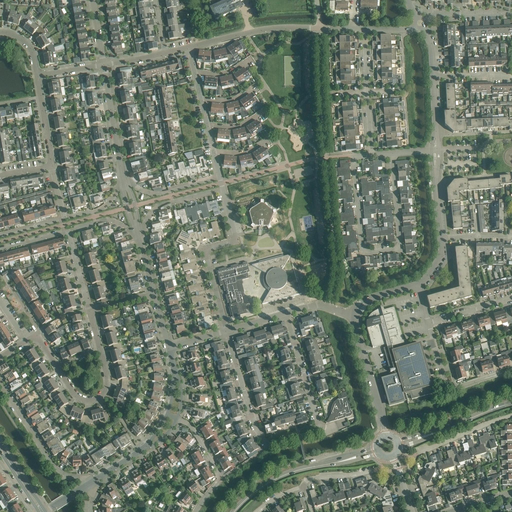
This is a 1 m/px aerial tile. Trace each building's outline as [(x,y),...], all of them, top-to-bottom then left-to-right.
[(107,0),(106,0),(105,0),(105,5),(107,5),(108,9),(115,8),(114,0),(107,0)] [(225,0),(210,7),(215,19),(236,10),(235,9),(242,6),(242,7),(243,7),(240,2),(243,0),(225,0)] [(178,1),(166,3),(167,9),(169,9),(170,12),(177,11),(179,10),(182,10),(181,7),(179,7),(178,1)] [(371,7),(376,7),(376,1),(361,1),(361,7),(369,7),(369,9),(371,9),(371,7)] [(80,4),(73,6),(74,15),(82,13),(81,9),(83,9),(82,4),(80,4)] [(145,6),(139,7),(140,16),(149,14),(148,8),(146,9),(145,6)] [(108,9),(106,9),(107,14),(108,14),(109,18),(117,17),(115,8),(108,9)] [(6,10),(5,17),(8,17),(9,18),(7,22),(13,24),(16,15),(10,13),(11,11),(6,10)] [(170,15),(167,16),(168,21),(177,20),(176,15),(177,15),(177,13),(177,11),(170,12),(170,15)] [(16,15),(13,24),(19,26),(20,21),(21,21),(24,22),(27,16),(22,15),(22,14),(20,13),(19,16),(16,15)] [(82,13),(74,15),(76,24),(83,22),(83,18),(84,18),(83,13),(82,13)] [(140,16),(142,24),(138,25),(148,23),(148,20),(150,20),(149,14),(140,16)] [(26,25),(23,28),(28,32),(34,24),(35,23),(35,22),(31,19),(27,16),(24,22),(26,23),(26,25)] [(109,18),(108,18),(108,23),(110,23),(110,27),(118,25),(117,17),(109,18)] [(177,20),(168,21),(169,27),(171,27),(171,30),(180,28),(186,28),(185,24),(178,26),(177,20)] [(83,22),(76,24),(77,32),(85,31),(84,27),(86,27),(85,22),(83,22)] [(34,24),(28,32),(32,35),(35,32),(36,32),(39,33),(43,29),(39,26),(35,23),(34,24)] [(144,33),(153,32),(152,26),(149,26),(148,23),(138,25),(139,29),(144,28),(144,33)] [(110,27),(109,27),(110,32),(111,31),(112,36),(120,34),(118,25),(110,27)] [(172,33),(168,34),(169,40),(182,38),(181,32),(180,28),(171,30),(172,33)] [(40,37),(36,39),(39,44),(47,39),(44,35),(46,33),(43,29),(39,33),(40,36),(40,37)] [(85,31),(77,32),(79,41),(86,40),(86,36),(87,36),(86,31),(85,31)] [(145,38),(144,38),(135,40),(135,44),(146,42),(153,41),(152,38),(154,37),(153,32),(144,33),(145,38)] [(112,36),(110,36),(111,41),(113,40),(113,45),(121,43),(120,34),(112,36)] [(380,46),(386,45),(385,35),(376,36),(376,42),(380,42),(380,46)] [(386,45),(391,45),(391,41),(395,41),(395,35),(385,35),(386,45)] [(344,37),(335,37),(335,43),(339,43),(339,47),(345,47),(344,37)] [(345,47),(350,47),(350,43),(354,43),(354,37),(344,37),(345,47)] [(47,39),(39,44),(42,49),(45,47),(47,47),(48,50),(54,47),(52,43),(50,44),(47,39)] [(79,41),(75,42),(77,51),(80,50),(88,49),(87,45),(89,44),(88,40),(86,40),(79,41)] [(237,41),(232,45),(237,52),(242,49),(244,51),(246,49),(241,40),(238,42),(237,41)] [(148,45),(149,51),(158,49),(157,43),(153,44),(153,41),(146,42),(147,46),(148,45)] [(113,45),(112,45),(113,49),(114,49),(115,54),(123,52),(121,43),(113,45)] [(232,45),(227,48),(231,54),(229,55),(231,59),(233,58),(239,54),(237,52),(232,45)] [(376,50),(376,55),(386,55),(386,45),(380,46),(381,49),(376,50)] [(386,45),(386,55),(396,55),(396,49),(391,49),(391,45),(386,45)] [(48,53),(44,54),(45,60),(54,58),(53,53),(55,52),(54,47),(48,50),(49,52),(48,53)] [(335,57),(345,56),(345,47),(339,47),(339,51),(335,51),(335,57)] [(350,50),(350,47),(345,47),(345,56),(355,56),(355,50),(350,50)] [(88,49),(80,50),(82,59),(89,58),(89,54),(90,53),(89,49),(88,49)] [(225,49),(219,50),(221,59),(227,58),(228,62),(230,66),(233,65),(231,59),(229,55),(227,55),(225,49)] [(215,58),(213,58),(213,63),(216,63),(215,61),(221,59),(219,50),(213,52),(215,58)] [(199,56),(195,56),(197,62),(198,62),(198,60),(204,60),(205,51),(199,51),(199,56)] [(205,51),(204,60),(210,61),(210,63),(213,63),(213,58),(211,59),(211,52),(205,51)] [(381,65),(386,65),(386,55),(376,55),(376,61),(381,61),(381,65)] [(386,65),(392,64),(392,60),(396,60),(396,55),(386,55),(386,65)] [(340,66),(345,66),(345,56),(335,57),(335,62),(340,62),(340,66)] [(355,62),(355,56),(345,56),(345,66),(350,66),(350,62),(355,62)] [(392,68),(392,64),(386,65),(387,74),(396,74),(396,68),(392,68)] [(377,74),(387,74),(386,65),(381,65),(381,69),(377,69),(377,74)] [(336,76),(346,76),(345,66),(340,66),(340,70),(336,70),(336,76)] [(350,66),(345,66),(346,76),(355,75),(355,70),(351,70),(350,66)] [(121,75),(118,75),(118,81),(127,79),(130,79),(129,73),(131,73),(131,71),(130,69),(130,67),(122,69),(120,69),(121,75)] [(244,68),(239,71),(244,79),(245,81),(250,77),(253,76),(249,70),(246,71),(244,68)] [(239,71),(233,75),(237,80),(235,81),(237,85),(240,84),(238,82),(244,79),(239,71)] [(88,74),(81,75),(82,78),(82,84),(86,83),(94,82),(93,76),(90,77),(88,77),(88,74)] [(382,84),(387,84),(387,74),(377,74),(377,80),(382,80),(382,84)] [(396,74),(387,74),(387,84),(392,84),(395,84),(396,84),(396,80),(397,80),(396,74)] [(232,75),(226,77),(228,86),(234,84),(234,87),(237,85),(235,81),(233,82),(232,75)] [(355,81),(355,75),(346,76),(346,85),(351,85),(351,81),(355,81)] [(346,76),(336,76),(336,82),(336,86),(346,85),(346,76)] [(205,82),(201,82),(203,88),(204,88),(205,86),(211,87),(212,78),(205,77),(205,82)] [(221,82),(219,82),(219,90),(222,89),(228,88),(228,86),(226,77),(220,78),(221,82)] [(211,87),(210,89),(216,90),(215,96),(220,95),(219,90),(219,82),(217,82),(218,78),(212,78),(211,87)] [(53,83),(48,84),(49,90),(61,88),(59,79),(53,80),(53,83)] [(119,82),(117,82),(118,85),(119,85),(119,87),(125,86),(125,89),(132,87),(131,84),(130,79),(127,79),(118,81),(119,82)] [(87,89),(83,89),(83,90),(84,93),(91,92),(90,89),(95,88),(94,82),(86,83),(87,89)] [(125,92),(120,92),(121,98),(130,97),(133,96),(132,87),(125,89),(125,92)] [(61,88),(49,90),(50,95),(55,95),(56,97),(62,96),(62,93),(61,88)] [(81,93),(80,93),(82,102),(85,101),(89,101),(97,99),(96,94),(93,94),(91,94),(91,92),(84,93),(81,93)] [(250,94),(245,98),(250,105),(251,107),(256,104),(259,102),(255,96),(253,98),(251,95),(250,94)] [(56,100),(51,101),(52,107),(60,106),(60,100),(63,99),(62,96),(56,97),(56,100)] [(130,97),(121,98),(122,104),(127,103),(128,106),(135,105),(134,102),(131,102),(130,97)] [(245,98),(240,101),(243,107),(241,107),(246,117),(249,116),(248,113),(246,111),(245,108),(250,105),(245,98)] [(393,99),(388,99),(389,109),(398,108),(398,102),(397,102),(397,98),(396,98),(393,99)] [(85,101),(86,107),(87,110),(94,109),(93,106),(98,105),(97,99),(89,101),(85,101)] [(379,110),(389,109),(388,99),(383,99),(383,104),(378,104),(379,110)] [(238,102),(232,103),(234,112),(235,114),(241,113),(241,115),(243,119),(246,117),(241,107),(240,108),(238,102)] [(338,113),(348,112),(347,102),(342,103),(342,107),(338,107),(338,113)] [(347,102),(348,112),(357,112),(357,106),(353,106),(352,102),(347,102)] [(211,108),(208,108),(209,115),(211,115),(211,112),(217,113),(218,104),(212,103),(211,108)] [(227,108),(225,108),(225,111),(226,116),(226,119),(229,119),(229,116),(228,113),(234,112),(232,103),(226,105),(227,108)] [(28,104),(22,105),(24,117),(33,116),(32,109),(29,110),(28,104)] [(218,104),(217,113),(223,114),(223,116),(226,116),(225,111),(225,108),(224,108),(224,105),(218,104)] [(24,117),(22,105),(16,106),(17,112),(14,112),(15,118),(24,117)] [(127,109),(123,110),(124,116),(136,114),(135,105),(128,106),(128,109),(127,109)] [(60,106),(52,107),(53,113),(58,112),(58,115),(65,114),(65,110),(61,111),(60,106)] [(7,120),(15,118),(14,112),(12,113),(11,107),(5,108),(6,117),(7,120)] [(399,114),(398,108),(389,109),(390,118),(395,118),(394,114),(399,114)] [(94,109),(87,110),(87,113),(88,119),(92,118),(100,117),(99,111),(94,112),(94,109)] [(384,119),(390,118),(389,109),(379,110),(379,115),(384,115),(384,119)] [(447,112),(444,112),(444,116),(444,118),(444,119),(444,121),(445,125),(449,129),(456,121),(456,111),(447,112)] [(343,118),(343,122),(349,122),(348,112),(338,113),(338,119),(343,118)] [(348,112),(349,122),(354,121),(353,118),(358,117),(357,112),(348,112)] [(59,118),(54,119),(55,124),(63,123),(62,117),(66,117),(65,114),(58,115),(59,118)] [(136,114),(124,116),(125,121),(129,121),(130,120),(131,123),(138,122),(136,114)] [(172,119),(171,114),(161,116),(158,116),(159,122),(163,122),(163,121),(172,119)] [(92,118),(88,119),(89,124),(90,127),(96,126),(96,123),(101,122),(100,117),(92,118)] [(390,128),(390,118),(384,119),(385,123),(380,123),(381,129),(390,128)] [(395,122),(395,118),(390,118),(390,128),(400,127),(400,121),(395,122)] [(456,121),(449,129),(453,133),(457,133),(459,133),(460,133),(462,132),(467,132),(466,129),(466,120),(456,121)] [(257,121),(251,124),(256,131),(261,128),(263,130),(265,128),(262,123),(259,124),(257,121)] [(354,125),(354,121),(349,122),(349,131),(359,131),(359,125),(354,125)] [(130,126),(126,127),(127,133),(136,131),(139,131),(138,125),(138,122),(131,123),(131,126),(130,126)] [(340,132),(349,131),(349,122),(343,122),(344,126),(339,127),(340,132)] [(63,123),(55,124),(56,130),(61,129),(61,132),(68,131),(68,128),(64,128),(63,123)] [(251,124),(246,127),(250,133),(248,134),(250,138),(253,137),(258,133),(256,131),(251,124)] [(96,126),(90,127),(90,131),(94,130),(94,136),(103,134),(102,128),(97,129),(96,126)] [(400,127),(390,128),(391,137),(396,137),(400,137),(400,133),(401,133),(400,127)] [(244,128),(238,130),(241,138),(246,137),(247,139),(249,147),(253,145),(250,138),(248,134),(246,135),(244,128)] [(391,137),(390,128),(381,129),(381,134),(386,134),(386,138),(391,137)] [(218,136),(214,135),(216,141),(217,141),(217,139),(223,139),(224,130),(218,130),(218,136)] [(224,130),(223,139),(229,140),(229,142),(229,147),(232,147),(232,143),(232,142),(232,138),(232,135),(230,135),(230,131),(224,130)] [(233,135),(232,135),(232,138),(232,142),(232,143),(235,143),(235,142),(235,140),(241,138),(238,130),(232,131),(233,135)] [(62,135),(57,136),(58,142),(66,140),(70,140),(69,134),(68,131),(61,132),(62,135)] [(136,131),(127,133),(128,139),(133,138),(134,141),(140,140),(140,136),(139,131),(136,131)] [(345,138),(345,141),(350,141),(349,131),(340,132),(340,138),(345,138)] [(349,131),(350,141),(355,141),(355,137),(360,136),(359,131),(349,131)] [(91,136),(90,136),(90,137),(91,138),(91,139),(92,140),(92,141),(93,145),(99,144),(99,141),(100,140),(104,140),(103,134),(94,136),(91,136)] [(382,148),(392,147),(391,137),(386,138),(386,142),(382,142),(382,148)] [(396,137),(391,137),(392,147),(402,147),(401,141),(397,141),(396,137)] [(66,140),(58,142),(59,147),(64,147),(64,149),(71,148),(70,145),(67,146),(66,140)] [(134,144),(129,144),(130,150),(142,148),(141,143),(140,140),(134,141),(134,144)] [(341,146),(341,152),(350,151),(351,151),(350,141),(345,141),(345,142),(341,142),(341,146)] [(355,141),(350,141),(351,151),(361,150),(360,144),(360,141),(355,141)] [(99,144),(93,145),(93,148),(93,154),(94,153),(97,153),(106,151),(105,146),(100,147),(99,144)] [(272,155),(268,149),(265,151),(263,147),(258,150),(263,158),(268,154),(269,156),(272,155)] [(65,152),(60,153),(61,159),(69,158),(68,152),(72,152),(71,148),(64,149),(65,152)] [(142,148),(130,150),(131,156),(136,155),(137,158),(143,157),(143,154),(142,148)] [(256,159),(254,160),(256,164),(259,163),(264,160),(263,158),(258,150),(253,154),(256,159)] [(95,160),(94,160),(94,162),(95,162),(102,161),(102,158),(103,158),(107,157),(106,151),(97,153),(94,153),(95,160)] [(251,155),(245,156),(247,165),(253,163),(253,166),(256,164),(254,160),(252,161),(251,155)] [(197,167),(196,167),(198,173),(209,170),(205,156),(199,158),(201,165),(200,166),(197,167)] [(224,165),(230,166),(231,157),(225,156),(224,162),(221,162),(222,167),(223,168),(224,165)] [(247,165),(245,156),(239,157),(240,164),(238,164),(239,169),(242,169),(241,166),(247,165)] [(69,158),(61,159),(62,165),(67,164),(67,167),(74,166),(72,157),(69,158)] [(136,163),(129,165),(130,168),(130,169),(131,169),(132,169),(133,174),(136,173),(146,170),(146,171),(147,170),(146,169),(149,169),(148,166),(147,167),(145,161),(147,160),(146,157),(143,157),(137,158),(135,158),(136,163)] [(235,169),(239,169),(238,164),(236,164),(237,158),(231,157),(230,166),(236,166),(235,169)] [(190,166),(185,168),(186,170),(187,176),(198,173),(196,167),(197,167),(194,159),(188,161),(190,166)] [(338,168),(334,169),(334,173),(338,173),(350,172),(349,163),(346,163),(346,160),(340,161),(340,164),(340,168),(338,168)] [(102,161),(95,162),(96,165),(99,165),(100,170),(109,169),(108,163),(103,164),(102,161)] [(365,165),(362,166),(362,172),(366,171),(366,169),(369,168),(370,176),(374,175),(373,161),(364,162),(365,165)] [(381,161),(373,161),(374,175),(378,175),(379,175),(378,168),(382,167),(382,170),(385,170),(385,163),(382,164),(381,161)] [(400,164),(397,164),(397,165),(398,173),(409,172),(410,172),(410,167),(405,168),(405,164),(407,164),(407,161),(400,161),(400,164)] [(179,170),(175,171),(175,173),(176,179),(187,176),(186,170),(185,168),(184,162),(177,163),(179,170)] [(168,170),(163,172),(164,176),(166,182),(169,181),(176,179),(175,173),(175,171),(173,165),(167,166),(168,170)] [(68,170),(63,171),(64,176),(75,174),(74,169),(74,166),(67,167),(68,170)] [(101,172),(97,173),(100,183),(104,181),(104,182),(110,180),(112,180),(111,174),(112,174),(112,173),(112,172),(112,170),(112,169),(101,172)] [(146,170),(136,173),(137,176),(137,177),(138,177),(139,177),(140,182),(148,180),(153,179),(153,176),(153,175),(148,177),(146,171),(146,170)] [(338,173),(334,173),(335,176),(338,176),(338,177),(341,177),(344,176),(344,180),(342,181),(342,184),(348,183),(348,180),(351,180),(350,172),(338,173)] [(409,172),(398,173),(399,182),(402,181),(402,184),(408,183),(408,180),(409,180),(409,176),(410,176),(409,174),(409,172)] [(75,174),(64,176),(64,182),(68,182),(70,181),(70,184),(69,184),(69,187),(70,187),(75,186),(76,186),(75,183),(77,183),(76,180),(75,174)] [(382,182),(375,182),(375,187),(389,185),(388,177),(386,177),(386,174),(379,175),(378,175),(379,178),(382,178),(382,182)] [(363,179),(361,180),(362,188),(375,187),(375,182),(368,183),(367,179),(367,177),(366,177),(366,176),(363,177),(363,179)] [(153,179),(148,180),(149,183),(149,184),(150,184),(151,184),(152,189),(153,189),(161,187),(158,177),(157,178),(156,178),(154,178),(153,179)] [(454,180),(450,185),(459,192),(468,191),(468,182),(467,179),(454,180)] [(104,181),(100,183),(102,192),(103,192),(111,190),(109,185),(110,185),(110,184),(111,184),(111,183),(110,180),(104,182),(104,181)] [(340,191),(340,195),(352,194),(351,186),(349,186),(348,183),(342,184),(343,186),(343,187),(343,191),(340,191)] [(402,187),(399,187),(400,196),(413,195),(412,190),(410,190),(410,186),(409,187),(408,183),(402,184),(402,187)] [(389,185),(375,187),(377,187),(378,191),(383,191),(383,194),(381,195),(381,198),(387,197),(387,194),(390,194),(389,185)] [(450,185),(446,189),(447,193),(447,196),(447,198),(448,203),(451,202),(460,201),(459,192),(450,185)] [(375,187),(362,188),(362,197),(365,196),(366,199),(372,199),(371,196),(369,196),(368,192),(376,191),(375,187)] [(93,195),(89,196),(91,201),(94,200),(95,205),(104,202),(102,197),(103,197),(103,196),(104,196),(104,195),(103,192),(102,192),(93,195)] [(340,195),(338,195),(339,200),(346,199),(346,203),(344,203),(344,206),(350,206),(350,203),(353,203),(352,194),(340,195)] [(77,195),(69,197),(72,208),(75,207),(76,210),(77,210),(78,210),(78,209),(78,208),(81,208),(78,198),(77,195)] [(413,195),(400,196),(401,204),(404,204),(404,207),(411,206),(410,205),(412,205),(411,199),(412,199),(411,195),(413,195)] [(89,203),(87,196),(78,198),(81,208),(83,207),(84,208),(85,208),(86,208),(85,204),(89,203)] [(382,205),(377,205),(378,209),(391,208),(391,200),(388,200),(387,197),(381,198),(381,200),(381,201),(384,201),(385,204),(382,205)] [(366,202),(363,202),(364,211),(376,210),(378,209),(377,205),(375,205),(370,206),(369,202),(372,202),(372,199),(366,199),(366,202)] [(209,202),(206,203),(207,209),(208,209),(208,211),(213,210),(214,216),(220,214),(217,200),(209,202)] [(250,226),(253,228),(255,226),(267,227),(268,229),(271,227),(269,225),(274,214),(276,213),(276,210),(273,211),(264,204),(264,201),(261,201),(260,203),(250,210),(248,209),(247,212),(249,213),(252,224),(250,226)] [(206,203),(195,206),(197,212),(200,211),(202,212),(204,219),(210,217),(208,211),(208,209),(207,209),(206,203)] [(42,205),(37,207),(40,218),(41,218),(41,219),(46,218),(44,212),(43,208),(42,205)] [(195,206),(184,209),(187,218),(192,217),(193,222),(199,220),(197,212),(195,206)] [(345,213),(340,214),(340,218),(354,217),(353,208),(351,209),(350,206),(344,206),(344,209),(345,213)] [(405,210),(402,210),(402,218),(415,217),(414,213),(413,213),(412,207),(411,207),(411,206),(404,207),(405,210)] [(391,208),(378,209),(378,214),(383,213),(383,220),(390,220),(389,217),(392,217),(392,216),(391,208)] [(184,209),(174,212),(175,218),(176,220),(181,219),(182,224),(188,223),(187,218),(184,209)] [(158,219),(159,222),(165,221),(169,219),(167,210),(158,212),(160,217),(159,217),(159,218),(158,218),(158,219)] [(376,210),(364,211),(365,219),(367,219),(368,222),(374,221),(374,218),(371,218),(371,215),(376,214),(376,210)] [(24,211),(22,212),(25,223),(29,222),(29,221),(30,221),(28,212),(25,213),(25,212),(24,211)] [(354,217),(340,218),(341,223),(348,222),(348,226),(346,226),(346,229),(352,228),(352,226),(355,225),(354,217)] [(415,217),(402,218),(403,227),(406,227),(406,229),(413,229),(412,226),(411,226),(410,222),(415,222),(415,217)] [(382,232),(380,232),(394,231),(393,222),(390,223),(390,220),(383,220),(384,223),(384,227),(381,228),(382,232)] [(166,224),(165,221),(159,222),(151,224),(153,229),(152,229),(152,230),(151,230),(151,231),(152,234),(162,232),(162,231),(161,225),(166,224)] [(208,232),(210,238),(221,235),(217,221),(211,223),(213,230),(212,231),(208,232)] [(368,225),(365,225),(366,233),(380,232),(379,228),(372,228),(372,225),(374,224),(374,223),(374,221),(368,222),(368,225)] [(198,235),(198,238),(199,239),(199,241),(210,238),(208,232),(208,230),(206,224),(206,222),(203,223),(201,223),(200,223),(199,224),(200,226),(202,232),(202,233),(201,234),(198,235)] [(111,230),(110,225),(101,227),(104,237),(113,234),(114,234),(114,233),(113,231),(113,230),(112,230),(111,230)] [(344,236),(340,237),(341,241),(342,241),(344,240),(344,241),(356,240),(356,231),(353,231),(352,228),(346,229),(346,232),(349,232),(349,236),(344,236)] [(90,231),(87,231),(90,241),(98,239),(96,231),(93,232),(92,229),(90,229),(90,230),(89,230),(90,231)] [(407,232),(404,233),(405,241),(417,240),(416,240),(415,236),(414,232),(413,232),(413,229),(406,229),(407,232)] [(83,231),(81,231),(82,235),(79,236),(81,243),(90,241),(87,231),(84,232),(84,231),(83,231)] [(150,241),(150,242),(150,245),(154,244),(161,242),(159,236),(164,235),(163,231),(162,231),(162,232),(152,234),(150,235),(151,240),(150,240),(150,241)] [(182,231),(179,236),(191,243),(194,239),(198,238),(198,235),(197,232),(188,234),(182,231)] [(394,231),(380,232),(380,237),(387,236),(388,240),(386,240),(386,243),(393,242),(393,240),(394,239),(394,231)] [(122,232),(114,234),(113,234),(116,244),(120,243),(120,242),(126,241),(126,240),(125,238),(125,237),(124,237),(123,237),(122,232)] [(380,232),(366,233),(367,242),(369,242),(369,245),(372,245),(377,244),(377,241),(373,241),(373,237),(380,237),(380,232)] [(179,236),(176,241),(182,245),(179,246),(181,254),(184,253),(190,252),(190,249),(189,247),(191,243),(179,236)] [(120,243),(116,244),(117,247),(121,246),(123,252),(131,250),(133,249),(132,246),(132,245),(131,245),(130,245),(128,240),(126,241),(120,242),(120,243)] [(342,241),(341,241),(341,245),(342,245),(348,245),(348,249),(348,254),(351,253),(353,253),(355,251),(354,248),(357,248),(356,240),(344,241),(344,240),(342,241)] [(417,240),(405,241),(405,250),(406,252),(409,252),(412,252),(412,251),(415,250),(414,247),(414,243),(417,243),(417,240)] [(154,251),(154,254),(156,254),(165,251),(162,242),(161,242),(154,244),(155,249),(154,250),(154,251)] [(39,254),(36,246),(31,247),(32,250),(30,250),(32,256),(33,256),(34,258),(39,257),(39,254)] [(467,247),(455,248),(455,252),(455,254),(455,255),(456,257),(456,265),(457,268),(457,270),(458,279),(458,281),(458,283),(459,288),(472,297),(467,247)] [(84,255),(86,261),(95,259),(94,253),(97,252),(96,249),(89,251),(90,254),(84,255)] [(123,252),(121,252),(123,261),(130,259),(130,256),(133,255),(133,254),(133,253),(132,253),(131,253),(131,250),(123,252)] [(167,261),(165,251),(156,254),(158,259),(157,259),(156,260),(156,261),(157,264),(159,264),(159,263),(167,261)] [(181,254),(179,255),(181,261),(187,259),(188,264),(190,263),(196,262),(193,251),(190,252),(184,253),(181,254)] [(262,304),(269,302),(270,304),(294,297),(294,296),(301,294),(286,285),(286,284),(287,283),(287,282),(287,281),(287,280),(287,279),(287,278),(287,277),(287,276),(286,275),(286,274),(285,273),(284,272),(283,271),(282,270),(291,255),(283,257),(283,255),(259,262),(259,263),(252,265),(265,273),(264,274),(264,275),(263,276),(263,277),(263,278),(263,279),(263,281),(263,282),(263,283),(263,284),(264,285),(264,286),(265,287),(266,288),(267,289),(267,290),(268,291),(269,291),(262,304)] [(379,259),(377,259),(377,264),(384,263),(384,267),(389,267),(388,255),(379,256),(379,259)] [(396,255),(388,255),(389,267),(397,266),(397,262),(400,262),(400,258),(396,259),(396,255)] [(373,257),(365,258),(366,270),(366,269),(377,268),(377,264),(377,259),(374,260),(373,257)] [(354,262),(350,262),(351,268),(354,268),(357,268),(357,266),(361,266),(362,270),(365,270),(366,270),(365,258),(356,258),(357,261),(354,262)] [(93,265),(94,268),(100,266),(100,263),(96,264),(95,259),(86,261),(88,267),(93,265)] [(130,259),(123,261),(125,269),(135,267),(134,264),(135,264),(135,263),(135,262),(135,261),(131,262),(130,259)] [(60,263),(59,260),(51,262),(52,265),(55,264),(57,270),(66,267),(64,262),(60,263)] [(159,270),(159,273),(159,274),(161,273),(170,271),(167,261),(159,263),(159,264),(160,268),(160,269),(159,269),(159,270)] [(188,264),(182,265),(184,271),(191,270),(192,270),(193,274),(199,272),(196,262),(190,263),(188,264)] [(216,271),(220,286),(223,285),(223,287),(224,291),(226,291),(227,295),(225,295),(227,303),(229,303),(230,307),(228,307),(231,315),(232,315),(233,317),(245,314),(245,313),(247,313),(246,309),(247,309),(246,305),(249,304),(247,296),(244,296),(243,292),(244,292),(241,280),(249,278),(247,273),(249,272),(247,262),(243,263),(243,264),(239,266),(238,264),(231,266),(231,268),(227,269),(226,267),(218,269),(219,271),(216,271)] [(89,272),(91,278),(99,276),(98,270),(101,270),(100,266),(94,268),(95,271),(89,272)] [(67,273),(66,267),(57,270),(58,275),(55,276),(56,279),(64,277),(63,274),(67,273)] [(124,272),(123,273),(124,276),(125,277),(127,276),(127,277),(135,275),(134,273),(138,272),(137,270),(137,269),(136,269),(135,267),(125,269),(126,272),(124,272)] [(13,275),(11,276),(14,281),(21,276),(23,275),(20,270),(12,272),(11,273),(13,275)] [(172,280),(170,271),(161,273),(163,278),(162,278),(161,279),(161,280),(162,283),(164,283),(172,280)] [(191,275),(185,276),(187,281),(187,282),(193,281),(194,285),(196,285),(202,283),(201,280),(199,272),(193,274),(191,275)] [(127,277),(124,278),(125,282),(128,281),(130,286),(139,283),(139,281),(139,280),(140,280),(140,279),(139,277),(136,278),(135,275),(127,277)] [(15,281),(14,282),(16,286),(24,281),(21,276),(14,281),(15,281)] [(98,285),(105,283),(104,280),(101,281),(99,276),(91,278),(92,284),(98,282),(98,285)] [(64,277),(56,279),(57,282),(60,281),(61,287),(70,284),(69,279),(65,280),(64,277)] [(506,278),(501,279),(502,282),(504,292),(509,290),(506,278)] [(24,281),(16,286),(19,290),(19,289),(20,290),(30,283),(27,279),(24,281)] [(501,279),(496,281),(499,293),(504,292),(502,282),(501,279)] [(164,289),(164,290),(164,292),(164,293),(175,290),(172,280),(164,283),(165,288),(164,288),(164,289)] [(496,281),(490,282),(491,285),(494,295),(499,293),(496,281)] [(20,290),(19,291),(22,295),(30,290),(32,288),(35,286),(33,284),(33,285),(31,282),(30,283),(20,290)] [(94,289),(95,295),(104,293),(103,287),(106,286),(105,283),(98,285),(99,288),(94,289)] [(139,283),(130,286),(132,294),(133,294),(139,292),(139,289),(142,288),(142,287),(142,286),(141,286),(140,286),(139,283)] [(194,285),(188,287),(190,293),(195,291),(197,296),(205,294),(202,283),(196,285),(194,285)] [(72,290),(70,284),(61,287),(63,292),(60,293),(60,296),(68,294),(68,291),(72,290)] [(480,284),(477,285),(479,291),(481,291),(483,298),(489,296),(486,287),(481,288),(480,284)] [(30,290),(22,295),(24,299),(25,298),(26,299),(33,294),(35,293),(32,288),(30,290)] [(431,296),(427,297),(430,308),(472,297),(459,288),(458,288),(456,289),(444,292),(442,293),(433,295),(431,296)] [(33,294),(26,299),(29,304),(36,299),(38,298),(35,293),(33,294)] [(105,298),(104,293),(95,295),(97,301),(102,299),(103,302),(109,300),(109,297),(105,298)] [(176,293),(165,296),(166,299),(166,300),(167,300),(168,300),(170,305),(178,303),(176,293)] [(66,304),(75,301),(73,296),(69,297),(68,294),(60,296),(61,299),(64,298),(66,304)] [(197,296),(191,297),(192,302),(193,304),(199,302),(200,302),(201,302),(202,306),(208,305),(207,302),(205,294),(197,296)] [(38,301),(30,306),(34,311),(41,306),(44,304),(41,299),(38,301)] [(76,307),(75,301),(66,304),(67,309),(64,310),(65,313),(73,311),(72,308),(76,307)] [(138,309),(139,315),(147,313),(149,312),(148,309),(148,308),(147,308),(146,308),(145,303),(136,305),(135,306),(134,306),(133,307),(133,308),(133,309),(134,309),(134,310),(135,310),(136,310),(138,309)] [(170,305),(168,305),(168,306),(169,308),(169,309),(170,309),(170,310),(171,310),(172,314),(181,312),(178,303),(170,305)] [(200,307),(194,308),(195,314),(201,313),(202,317),(205,317),(211,315),(210,313),(208,305),(202,306),(200,307)] [(388,347),(392,346),(404,343),(404,342),(397,320),(394,307),(386,309),(384,310),(383,310),(382,310),(382,311),(381,307),(380,305),(381,308),(374,312),(372,313),(370,315),(369,316),(369,317),(368,318),(368,319),(367,320),(367,321),(367,322),(367,323),(367,325),(367,326),(367,327),(367,328),(367,329),(368,330),(371,344),(372,344),(373,348),(377,347),(387,344),(388,347)] [(35,316),(44,311),(41,306),(34,311),(34,312),(33,312),(35,316)] [(504,310),(499,312),(502,324),(507,322),(508,324),(511,324),(508,313),(505,314),(504,310)] [(39,319),(39,320),(47,315),(44,311),(35,316),(38,320),(39,319)] [(172,314),(170,315),(171,318),(171,319),(172,319),(173,319),(175,324),(183,322),(187,321),(185,311),(181,312),(172,314)] [(101,318),(103,323),(112,321),(110,316),(113,315),(113,312),(106,313),(107,316),(101,318)] [(494,317),(492,318),(493,325),(497,324),(497,326),(502,324),(499,312),(493,313),(494,317)] [(149,317),(147,313),(139,315),(141,321),(138,322),(139,325),(142,324),(144,324),(150,322),(152,322),(152,321),(151,319),(151,318),(150,318),(150,317),(149,317)] [(73,314),(67,315),(68,319),(71,318),(73,323),(76,322),(82,321),(80,315),(74,317),(73,314)] [(42,325),(47,322),(48,323),(52,320),(51,318),(49,319),(47,315),(39,320),(42,325)] [(202,317),(197,319),(198,325),(204,324),(205,329),(208,328),(213,326),(211,315),(205,317),(202,317)] [(488,315),(482,317),(485,326),(486,330),(491,328),(491,326),(493,325),(492,318),(489,319),(488,315)] [(306,318),(309,327),(314,325),(318,324),(318,323),(316,319),(313,320),(312,316),(306,318)] [(478,322),(475,323),(477,330),(480,329),(480,328),(485,326),(482,317),(477,318),(478,322)] [(302,323),(299,324),(302,337),(306,336),(305,331),(310,329),(309,327),(306,318),(301,320),(302,323)] [(471,320),(466,321),(468,331),(469,333),(474,332),(475,333),(478,332),(477,330),(475,323),(472,324),(471,320)] [(56,324),(54,321),(49,325),(50,327),(45,330),(48,336),(54,332),(56,330),(53,326),(56,324)] [(110,328),(111,330),(117,329),(116,326),(113,327),(112,321),(103,323),(104,329),(110,328)] [(461,327),(459,327),(461,334),(464,333),(463,332),(468,331),(466,321),(460,323),(461,325),(461,327)] [(73,323),(69,324),(70,327),(71,327),(72,333),(75,332),(76,332),(77,335),(84,333),(83,330),(84,330),(82,324),(81,324),(77,325),(76,322),(73,323)] [(144,324),(142,324),(143,331),(144,334),(146,333),(153,332),(154,331),(154,328),(153,328),(153,327),(152,327),(151,327),(150,322),(144,324)] [(175,324),(173,324),(173,325),(174,327),(174,328),(174,329),(175,329),(176,329),(177,334),(186,332),(183,322),(175,324)] [(317,334),(318,334),(319,337),(325,335),(321,322),(318,323),(318,324),(314,325),(314,326),(315,326),(317,334)] [(455,324),(449,326),(452,335),(453,338),(458,336),(458,338),(461,337),(461,334),(459,327),(456,328),(455,324)] [(282,325),(276,327),(280,339),(285,337),(286,341),(290,340),(286,328),(283,329),(282,325)] [(445,331),(442,332),(444,339),(447,338),(447,339),(453,338),(452,335),(449,326),(444,327),(445,331)] [(272,332),(269,333),(270,339),(272,344),(274,344),(274,342),(275,341),(274,338),(274,337),(279,336),(280,339),(276,327),(271,329),(272,332)] [(5,328),(0,331),(0,335),(1,337),(9,332),(7,328),(6,328),(5,328)] [(59,328),(56,330),(54,332),(55,335),(50,338),(53,343),(54,342),(56,345),(62,342),(60,339),(63,337),(60,332),(61,331),(59,328)] [(106,335),(107,341),(116,338),(115,333),(118,332),(117,329),(111,330),(111,333),(106,335)] [(264,330),(259,332),(262,344),(268,342),(267,340),(270,339),(269,333),(265,334),(264,330)] [(9,332),(1,337),(4,342),(11,337),(11,336),(12,336),(9,332)] [(146,333),(144,334),(146,340),(148,340),(149,343),(155,341),(157,341),(157,340),(156,338),(156,337),(155,337),(155,336),(154,336),(154,337),(153,332),(146,333)] [(254,337),(251,338),(253,344),(256,344),(257,346),(258,349),(263,347),(262,344),(259,332),(253,334),(254,337)] [(247,335),(242,337),(244,346),(245,349),(250,347),(250,345),(253,344),(251,338),(248,339),(247,335)] [(4,342),(1,344),(5,349),(13,344),(12,343),(14,342),(11,337),(4,342)] [(237,342),(234,343),(237,352),(241,351),(240,349),(245,348),(244,346),(242,337),(236,339),(237,342)] [(78,343),(73,345),(76,354),(82,351),(79,346),(82,345),(81,342),(79,338),(76,340),(78,343)] [(114,345),(115,348),(122,346),(121,343),(118,344),(116,338),(107,341),(109,346),(114,345)] [(81,342),(82,345),(84,350),(90,348),(86,339),(81,342)] [(306,345),(304,346),(305,348),(314,345),(317,345),(315,339),(312,340),(305,342),(306,345)] [(148,347),(145,348),(146,354),(151,353),(151,352),(160,350),(159,350),(159,347),(158,347),(158,346),(157,346),(156,346),(155,341),(149,343),(147,343),(148,347)] [(213,348),(215,352),(215,353),(220,351),(223,350),(222,344),(218,345),(217,342),(205,346),(206,350),(212,348),(213,348)] [(66,344),(63,346),(64,349),(66,352),(67,355),(70,353),(70,355),(71,356),(76,354),(73,345),(69,347),(69,346),(68,345),(67,346),(66,344)] [(392,376),(386,378),(382,379),(388,400),(390,405),(405,401),(404,399),(406,399),(407,399),(405,394),(410,393),(412,399),(423,396),(434,393),(432,387),(431,385),(429,376),(433,375),(431,365),(428,356),(423,358),(420,344),(418,344),(410,347),(393,351),(392,346),(388,347),(384,348),(390,372),(391,372),(392,376)] [(314,345),(305,348),(306,350),(307,350),(308,353),(316,351),(318,350),(317,345),(314,345)] [(63,346),(58,349),(59,351),(63,360),(68,357),(67,355),(66,352),(64,349),(63,346)] [(110,352),(112,358),(121,355),(119,350),(122,349),(122,346),(115,348),(116,350),(110,352)] [(287,346),(275,350),(276,352),(276,353),(278,358),(281,357),(289,355),(288,352),(289,351),(289,349),(287,349),(287,346)] [(462,346),(455,348),(456,351),(449,353),(451,358),(461,356),(459,350),(463,349),(462,346)] [(21,353),(23,356),(26,354),(29,359),(37,354),(33,349),(30,351),(28,349),(27,350),(21,353)] [(160,350),(151,352),(151,353),(152,356),(150,356),(152,363),(154,362),(160,360),(159,355),(160,355),(160,354),(160,353),(160,351),(160,350)] [(190,351),(182,353),(184,359),(187,358),(187,360),(189,360),(190,361),(191,361),(192,361),(193,361),(194,361),(195,360),(195,359),(195,358),(197,358),(195,350),(190,351)] [(309,356),(307,356),(308,359),(317,356),(320,355),(318,350),(316,351),(308,353),(309,356)] [(215,352),(211,353),(213,357),(215,356),(215,357),(216,356),(217,361),(226,359),(224,353),(221,354),(220,351),(215,353),(215,352)] [(508,358),(511,357),(509,351),(506,351),(506,352),(501,353),(501,354),(504,366),(510,365),(508,358)] [(37,354),(29,359),(32,364),(29,365),(31,368),(36,364),(35,362),(40,359),(37,354)] [(465,354),(461,356),(451,358),(452,364),(459,362),(460,365),(467,363),(471,362),(470,358),(466,360),(465,354)] [(493,355),(492,354),(489,355),(490,357),(484,358),(485,359),(488,371),(493,370),(492,363),(494,362),(493,355)] [(499,368),(504,366),(501,354),(496,356),(496,354),(493,355),(494,362),(497,361),(499,368)] [(119,362),(120,365),(126,363),(125,360),(122,361),(121,355),(112,358),(113,363),(119,362)] [(282,363),(279,364),(280,367),(291,364),(291,361),(292,360),(291,358),(290,358),(289,355),(281,357),(283,363),(282,363)] [(317,356),(308,359),(309,361),(310,360),(311,363),(319,361),(322,360),(320,355),(317,356)] [(246,362),(243,362),(244,365),(245,364),(246,368),(254,365),(257,364),(255,356),(245,359),(246,362)] [(219,371),(225,369),(224,365),(228,364),(226,359),(217,361),(219,366),(218,367),(219,371)] [(476,360),(478,366),(481,366),(483,372),(488,371),(485,359),(479,361),(479,359),(476,360)] [(152,363),(150,363),(150,364),(150,365),(151,365),(152,365),(153,365),(153,372),(156,371),(162,371),(162,370),(161,365),(162,365),(163,365),(163,364),(162,360),(160,360),(154,362),(152,363)] [(311,369),(310,369),(323,365),(322,360),(319,361),(311,363),(312,366),(310,367),(311,369)] [(0,365),(0,369),(1,371),(0,372),(0,373),(0,374),(2,376),(3,375),(11,371),(5,362),(0,365)] [(115,369),(116,375),(125,372),(124,367),(127,366),(126,363),(120,365),(120,367),(115,369)] [(199,363),(186,366),(188,372),(190,372),(191,374),(193,373),(193,375),(201,373),(199,363)] [(454,369),(456,375),(465,372),(469,371),(467,366),(468,366),(467,363),(460,365),(461,367),(454,369)] [(36,364),(31,368),(32,371),(35,369),(38,374),(46,369),(43,364),(38,367),(36,364)] [(247,371),(246,371),(246,374),(249,373),(250,376),(257,374),(260,373),(259,370),(257,364),(254,365),(246,368),(247,371)] [(291,364),(280,367),(281,370),(283,375),(294,372),(293,369),(294,368),(294,366),(292,366),(291,364)] [(323,365),(310,369),(310,372),(312,371),(313,374),(320,372),(323,371),(322,366),(323,365)] [(46,369),(38,374),(41,378),(39,380),(40,383),(46,379),(44,377),(49,374),(46,369)] [(164,370),(162,370),(162,371),(156,371),(156,374),(154,374),(154,381),(157,381),(163,381),(163,376),(164,376),(164,375),(165,375),(165,374),(164,371),(164,370)] [(226,370),(220,371),(220,373),(222,379),(229,377),(228,373),(230,373),(229,371),(226,371),(226,370)] [(9,384),(16,379),(11,371),(3,375),(6,380),(5,380),(5,381),(5,382),(7,384),(7,385),(9,384)] [(123,379),(123,384),(129,384),(129,378),(127,378),(125,372),(116,375),(118,380),(123,379)] [(281,382),(281,385),(283,385),(285,384),(297,381),(296,378),(297,377),(296,375),(295,375),(294,372),(283,375),(283,376),(284,381),(281,382)] [(457,380),(467,377),(465,372),(456,375),(457,380)] [(251,379),(248,380),(249,382),(250,381),(251,385),(259,383),(262,381),(261,376),(260,373),(257,374),(250,376),(251,379)] [(315,381),(315,382),(316,386),(317,388),(326,385),(324,377),(326,376),(325,373),(320,375),(321,380),(320,381),(319,381),(319,380),(318,379),(317,379),(316,379),(316,380),(315,380),(315,381)] [(222,385),(219,386),(220,389),(229,386),(228,383),(232,382),(232,380),(230,380),(229,377),(222,379),(223,385),(222,385)] [(46,379),(40,383),(42,386),(45,384),(48,388),(56,383),(52,378),(47,382),(46,379)] [(202,378),(190,381),(191,387),(194,386),(195,388),(196,388),(197,388),(198,389),(199,389),(200,389),(201,389),(202,388),(203,387),(203,386),(205,386),(202,378)] [(14,392),(21,387),(16,379),(9,384),(12,388),(11,388),(11,389),(11,390),(12,393),(14,392)] [(157,381),(156,384),(154,383),(153,390),(156,391),(156,390),(162,391),(163,386),(164,386),(165,386),(165,385),(165,381),(163,381),(157,381)] [(252,388),(251,388),(251,391),(253,390),(254,393),(258,392),(263,391),(265,390),(262,381),(259,383),(251,385),(252,388)] [(297,381),(285,384),(286,386),(288,393),(291,392),(299,389),(298,386),(300,386),(299,383),(297,384),(297,381)] [(56,383),(48,388),(51,393),(48,395),(50,398),(55,394),(54,392),(59,388),(56,383)] [(117,387),(115,392),(124,395),(126,390),(129,390),(129,384),(123,384),(123,389),(117,387)] [(326,385),(317,388),(317,390),(318,394),(319,394),(319,395),(320,395),(321,395),(322,395),(323,395),(323,394),(323,393),(323,392),(325,392),(326,394),(326,397),(330,396),(332,396),(331,392),(329,393),(326,386),(326,385)] [(229,386),(220,389),(221,392),(224,391),(225,391),(227,396),(234,394),(233,391),(235,390),(234,388),(229,389),(229,386)] [(19,400),(27,396),(21,387),(14,392),(17,396),(16,397),(16,398),(16,399),(18,401),(20,400),(19,400)] [(291,392),(288,393),(289,398),(290,401),(302,398),(302,395),(302,394),(302,392),(300,393),(299,389),(291,392)] [(164,391),(162,391),(156,390),(156,391),(155,393),(153,393),(151,399),(154,400),(159,401),(161,397),(162,397),(163,396),(164,392),(164,391)] [(124,395),(115,392),(113,398),(119,400),(118,403),(124,405),(125,402),(122,401),(124,395)] [(331,412),(331,414),(327,421),(330,422),(336,420),(347,417),(350,416),(351,416),(351,415),(352,415),(352,414),(352,413),(352,412),(346,392),(342,393),(340,393),(341,397),(339,398),(337,400),(335,401),(333,403),(332,405),(331,408),(331,410),(331,412)] [(55,394),(50,398),(52,400),(54,399),(57,403),(65,398),(62,393),(57,396),(55,394)] [(208,394),(192,394),(192,401),(195,401),(195,403),(197,403),(197,404),(198,404),(198,405),(199,405),(200,405),(201,405),(202,404),(203,404),(203,403),(205,403),(205,398),(208,398),(208,394)] [(228,399),(224,402),(225,406),(235,403),(237,403),(236,400),(237,399),(237,397),(235,397),(234,394),(227,396),(228,399)] [(25,409),(32,404),(27,396),(19,400),(20,400),(22,405),(21,405),(21,406),(21,407),(23,409),(23,410),(25,409)] [(65,398),(57,403),(61,408),(59,410),(63,414),(67,410),(63,406),(68,403),(65,398)] [(256,402),(257,405),(256,406),(257,408),(261,407),(262,410),(273,407),(272,403),(268,404),(267,399),(264,400),(256,402)] [(151,402),(148,408),(150,409),(156,411),(158,407),(159,407),(160,407),(160,406),(161,402),(162,402),(159,401),(154,400),(152,402),(151,402)] [(235,403),(225,406),(226,409),(230,408),(232,413),(239,411),(238,408),(240,407),(239,405),(238,406),(237,403),(235,403)] [(30,417),(37,412),(32,404),(25,409),(28,413),(27,413),(27,414),(27,415),(28,418),(29,418),(30,417)] [(67,410),(63,414),(68,418),(70,416),(75,418),(79,409),(73,407),(71,413),(67,410)] [(191,408),(190,414),(193,414),(192,417),(194,417),(194,418),(195,418),(195,419),(196,420),(197,420),(198,420),(199,419),(200,419),(200,418),(202,418),(203,414),(205,414),(205,412),(209,413),(209,411),(191,408)] [(79,409),(75,418),(81,420),(81,423),(87,423),(87,417),(82,417),(84,412),(79,409)] [(102,409),(96,410),(99,419),(102,419),(104,418),(105,421),(108,420),(106,414),(106,412),(103,413),(102,409)] [(158,412),(156,411),(150,409),(149,411),(147,410),(143,416),(145,417),(151,420),(153,416),(154,416),(155,416),(156,416),(157,412),(158,412)] [(87,417),(87,423),(93,424),(93,421),(99,419),(96,410),(91,412),(92,418),(87,417)] [(293,410),(288,412),(289,415),(292,424),(294,423),(293,422),(296,421),(297,425),(298,425),(294,413),(293,410)] [(32,423),(32,424),(34,426),(43,421),(39,415),(42,413),(40,411),(37,412),(30,417),(33,421),(32,422),(32,423)] [(231,420),(224,422),(225,426),(230,424),(237,422),(239,421),(238,418),(243,416),(242,414),(240,414),(239,411),(232,413),(229,414),(231,420)] [(305,411),(300,413),(303,425),(305,424),(305,422),(308,422),(308,420),(309,419),(307,414),(306,414),(305,411)] [(288,412),(283,413),(283,414),(284,416),(286,424),(289,423),(289,425),(292,424),(289,415),(288,412)] [(294,413),(298,425),(301,424),(301,425),(303,425),(300,413),(300,412),(295,414),(294,413)] [(283,414),(278,415),(279,418),(281,427),(284,426),(283,425),(286,424),(284,416),(283,414)] [(278,415),(273,417),(273,420),(274,423),(275,423),(276,427),(279,426),(279,428),(281,427),(279,418),(278,415)] [(152,421),(151,420),(145,417),(144,419),(142,418),(138,423),(140,425),(144,429),(144,428),(148,425),(149,425),(150,425),(152,422),(152,421)] [(347,417),(336,420),(339,429),(349,425),(347,417)] [(266,422),(262,423),(263,427),(264,427),(265,428),(266,434),(269,433),(270,434),(272,434),(269,425),(268,421),(268,419),(265,420),(266,422)] [(46,420),(36,426),(38,429),(36,430),(37,432),(38,432),(39,432),(40,434),(51,427),(48,423),(46,420)] [(273,420),(268,421),(269,425),(272,434),(274,433),(274,432),(277,431),(276,427),(275,423),(274,423),(273,420)] [(205,427),(200,430),(203,435),(211,430),(209,427),(212,426),(209,421),(204,424),(203,424),(205,427)] [(237,422),(230,424),(231,427),(232,430),(236,429),(237,432),(245,429),(243,425),(245,425),(244,422),(242,423),(239,425),(237,422)] [(146,430),(144,428),(144,429),(140,425),(138,427),(136,425),(131,429),(137,436),(141,433),(142,433),(143,433),(146,430)] [(507,431),(501,431),(501,436),(507,435),(511,435),(511,425),(506,425),(507,431)] [(51,427),(40,434),(41,434),(42,436),(41,437),(41,439),(42,439),(43,439),(45,442),(56,434),(53,436),(50,432),(53,430),(51,427)] [(245,429),(237,432),(240,437),(248,433),(247,431),(246,432),(245,429)] [(211,430),(203,435),(206,440),(211,437),(212,440),(218,437),(215,432),(213,433),(211,430)] [(127,433),(120,438),(125,446),(128,445),(129,445),(131,444),(129,441),(131,439),(127,433)] [(177,438),(187,446),(188,444),(193,439),(191,438),(191,437),(191,436),(191,435),(190,435),(190,434),(189,434),(188,434),(187,434),(186,434),(185,433),(183,435),(181,433),(177,438)] [(488,433),(483,434),(488,451),(489,451),(488,450),(490,449),(491,450),(497,448),(496,447),(495,442),(494,441),(495,440),(494,435),(489,436),(488,433)] [(56,434),(45,442),(45,441),(47,444),(45,445),(46,446),(46,447),(47,447),(48,447),(49,449),(60,442),(58,443),(55,439),(57,437),(56,434)] [(482,445),(478,446),(480,455),(485,453),(486,455),(489,454),(488,451),(483,434),(483,436),(479,437),(480,443),(481,443),(482,445)] [(507,441),(501,441),(501,446),(507,445),(511,444),(511,435),(507,435),(507,441)] [(116,440),(113,442),(117,449),(119,447),(121,450),(123,449),(123,448),(125,446),(120,438),(119,438),(118,436),(114,438),(116,440)] [(214,442),(209,445),(212,450),(220,446),(223,444),(222,441),(221,440),(220,439),(218,437),(212,440),(214,442)] [(177,438),(174,442),(176,444),(174,446),(176,447),(176,448),(176,449),(176,450),(177,450),(177,451),(178,451),(179,452),(180,451),(181,451),(182,452),(187,446),(177,438)] [(248,449),(254,444),(252,441),(254,441),(252,439),(244,444),(248,449)] [(472,440),(467,441),(467,443),(472,458),(473,458),(472,457),(474,456),(475,457),(480,455),(478,446),(475,447),(474,445),(472,440)] [(60,442),(49,449),(50,449),(52,451),(50,452),(51,453),(51,454),(52,454),(54,456),(65,449),(60,442)] [(113,442),(106,447),(111,455),(113,454),(114,454),(114,455),(115,455),(115,454),(116,453),(114,450),(117,449),(113,442)] [(464,452),(462,453),(464,462),(470,460),(470,459),(472,458),(467,443),(463,444),(464,450),(464,452)] [(254,444),(248,449),(251,454),(259,448),(258,446),(256,447),(254,444)] [(507,450),(501,451),(501,455),(507,455),(511,454),(511,444),(507,445),(507,450)] [(99,446),(96,448),(98,452),(102,458),(105,456),(107,459),(108,459),(108,458),(109,458),(109,457),(111,455),(106,447),(101,450),(99,446)] [(220,446),(212,450),(215,455),(220,453),(221,455),(227,452),(224,447),(222,449),(220,446)] [(170,447),(165,451),(167,453),(165,454),(166,456),(166,457),(166,458),(166,459),(167,460),(168,461),(169,461),(170,461),(171,462),(173,465),(177,462),(175,460),(178,457),(170,447)] [(456,447),(451,448),(451,450),(456,464),(456,465),(457,467),(460,466),(459,463),(464,462),(462,453),(458,454),(457,454),(456,452),(458,452),(456,447)] [(96,448),(89,453),(90,454),(96,465),(99,463),(99,464),(100,464),(101,464),(102,463),(100,460),(102,458),(98,452),(96,448)] [(449,459),(446,460),(448,469),(454,467),(454,466),(456,465),(456,464),(451,450),(446,451),(448,457),(449,457),(450,459),(449,459)] [(66,466),(73,453),(70,452),(69,453),(65,451),(64,452),(63,452),(63,451),(59,454),(61,458),(60,460),(63,461),(61,464),(66,466)] [(193,451),(187,454),(190,459),(192,458),(194,461),(202,456),(199,451),(194,454),(193,451)] [(223,458),(218,461),(221,466),(229,461),(227,458),(230,457),(227,452),(221,455),(223,458)] [(440,453),(435,455),(436,461),(438,466),(439,470),(440,471),(442,470),(443,471),(448,469),(446,460),(443,461),(442,459),(440,453)] [(83,460),(82,460),(83,465),(87,465),(88,467),(90,465),(92,468),(96,465),(90,454),(83,458),(83,459),(83,460)] [(169,467),(160,454),(155,457),(157,460),(155,461),(156,463),(155,463),(155,464),(155,465),(155,466),(156,467),(157,468),(158,468),(159,468),(160,470),(164,467),(166,470),(169,467)] [(508,460),(502,461),(502,465),(508,465),(511,464),(511,454),(507,455),(508,460)] [(426,464),(424,468),(426,469),(424,473),(432,477),(435,472),(434,471),(436,467),(438,466),(436,461),(435,455),(430,457),(431,462),(426,464)] [(82,469),(81,456),(73,457),(73,458),(72,458),(71,458),(69,463),(73,465),(73,467),(76,467),(76,470),(82,469)] [(196,464),(193,465),(196,470),(202,467),(200,464),(205,461),(202,456),(194,461),(196,464)] [(229,461),(221,466),(224,471),(229,468),(230,471),(236,468),(233,463),(231,464),(229,461)] [(155,473),(148,462),(143,465),(145,467),(143,469),(144,470),(143,471),(143,472),(143,473),(144,474),(145,475),(146,476),(147,476),(148,477),(155,473)] [(508,470),(502,470),(502,475),(508,475),(511,474),(511,464),(508,465),(508,470)] [(195,471),(194,471),(197,476),(198,475),(201,473),(203,476),(211,472),(208,467),(203,469),(202,467),(196,470),(195,471)] [(145,482),(144,480),(137,469),(131,473),(133,475),(131,476),(132,478),(132,479),(131,479),(132,480),(132,481),(132,482),(133,483),(134,483),(135,483),(136,483),(138,487),(145,482)] [(205,479),(200,482),(203,487),(211,482),(209,480),(214,477),(211,472),(203,476),(205,479)] [(420,476),(418,480),(421,490),(427,488),(426,487),(429,482),(432,477),(424,473),(422,477),(420,476)] [(487,478),(488,481),(491,490),(496,488),(494,482),(497,481),(497,479),(499,479),(498,474),(496,475),(490,477),(487,478)] [(508,480),(502,480),(502,485),(511,484),(511,474),(508,475),(508,480)] [(134,491),(125,477),(120,480),(121,483),(119,484),(120,485),(120,486),(120,487),(120,488),(120,489),(120,490),(121,490),(122,491),(123,491),(124,491),(127,496),(134,491)] [(366,477),(360,479),(364,490),(365,489),(370,492),(370,493),(375,495),(379,487),(375,485),(376,483),(372,481),(367,482),(366,477)] [(190,482),(186,485),(187,487),(187,488),(187,489),(187,490),(188,491),(189,492),(190,492),(191,492),(192,493),(194,492),(196,494),(201,490),(194,482),(191,478),(188,480),(190,482)] [(357,488),(354,489),(357,498),(363,496),(362,495),(365,494),(364,490),(360,479),(355,480),(357,486),(357,488)] [(484,479),(479,480),(480,486),(483,485),(485,491),(491,490),(488,481),(485,482),(484,479)] [(474,485),(471,486),(474,495),(479,493),(477,487),(480,486),(479,480),(473,482),(474,485)] [(340,491),(337,492),(340,501),(346,500),(345,499),(348,498),(344,484),(343,482),(338,484),(340,491)] [(348,482),(344,484),(348,498),(348,500),(351,499),(351,500),(357,498),(354,489),(352,490),(350,488),(348,482)] [(108,491),(106,495),(110,498),(111,497),(112,499),(116,496),(118,498),(121,496),(112,483),(107,486),(109,489),(107,490),(108,491)] [(467,484),(462,486),(463,492),(466,491),(468,497),(474,495),(471,486),(468,487),(467,484)] [(456,485),(452,487),(453,488),(457,500),(462,499),(461,494),(460,492),(463,492),(462,486),(456,487),(456,485)] [(323,495),(320,496),(323,505),(328,503),(328,502),(331,501),(326,488),(326,486),(321,487),(323,495)] [(331,486),(326,488),(331,501),(331,503),(334,502),(334,503),(340,501),(337,492),(335,493),(333,491),(331,486)] [(379,487),(375,495),(380,498),(381,497),(386,500),(386,501),(392,499),(388,489),(384,487),(383,489),(379,487)] [(427,488),(421,490),(423,497),(426,496),(427,501),(436,498),(434,492),(432,493),(431,487),(427,488)] [(3,489),(0,490),(0,496),(2,500),(5,498),(13,493),(12,493),(13,492),(10,488),(10,489),(9,488),(9,489),(5,491),(3,489)] [(447,489),(444,490),(445,491),(446,495),(446,497),(449,496),(450,497),(451,502),(457,500),(453,488),(448,490),(447,489)] [(314,489),(309,491),(314,507),(317,506),(317,507),(323,505),(320,496),(317,497),(316,495),(314,489)] [(183,492),(178,499),(179,500),(179,501),(179,502),(180,503),(181,504),(182,504),(183,504),(184,504),(186,505),(187,503),(189,505),(193,500),(183,492)] [(2,500),(1,500),(4,505),(6,508),(11,504),(10,502),(16,498),(14,495),(15,495),(13,493),(5,498),(2,500)] [(102,495),(99,500),(102,501),(101,503),(102,504),(102,509),(108,508),(108,507),(110,508),(112,504),(114,505),(116,502),(102,495)] [(428,505),(426,506),(428,511),(430,511),(432,511),(436,511),(438,511),(438,510),(436,504),(438,504),(437,503),(440,502),(439,497),(436,498),(427,501),(428,505)] [(298,503),(294,504),(296,511),(298,511),(306,510),(302,498),(297,499),(298,503)] [(386,501),(382,502),(384,508),(382,509),(383,511),(390,511),(393,511),(391,507),(394,506),(392,499),(386,501)] [(169,507),(166,511),(186,511),(187,511),(173,504),(172,504),(169,502),(167,506),(169,507)]
